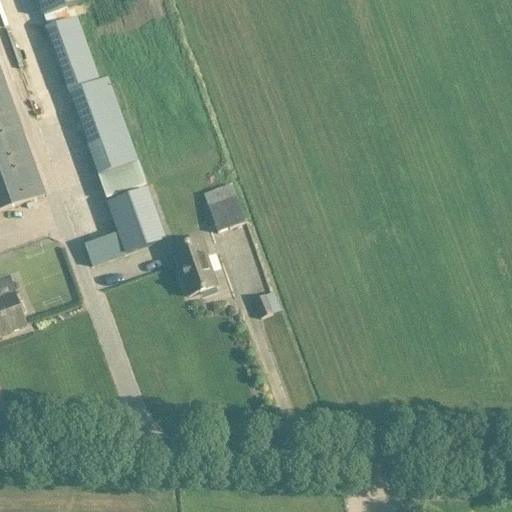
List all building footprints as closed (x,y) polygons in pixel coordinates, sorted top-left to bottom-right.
[(36,0),(43,19),(88,2),(87,0),(36,0)] [(100,83),(77,19),(46,30),(107,201),(146,187),(108,80),(100,83)] [(0,213),(45,197),(0,71),(0,213)] [(216,194),(205,198),(209,210),(215,225),(219,236),(245,227),(236,201),(232,188),(231,186),(215,191),(216,194)] [(147,193),(109,207),(127,256),(164,242),(147,193)] [(173,253),(182,280),(189,299),(217,289),(207,259),(209,258),(203,242),(173,253)] [(0,338),(26,329),(14,297),(0,301),(0,338)] [(273,316),(265,298),(254,302),(262,321),(273,316)]
